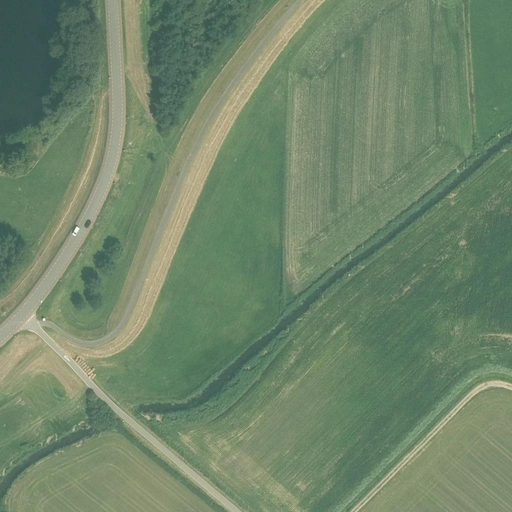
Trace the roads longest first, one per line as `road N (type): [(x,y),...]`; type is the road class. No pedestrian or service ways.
road 1 (secondary): [(18,312),(68,254),(111,167),(125,81),(123,0)]
road 2 (residential): [(234,511),(18,312)]
road 3 (track): [(511,389),(486,385),(471,396),(351,511)]
